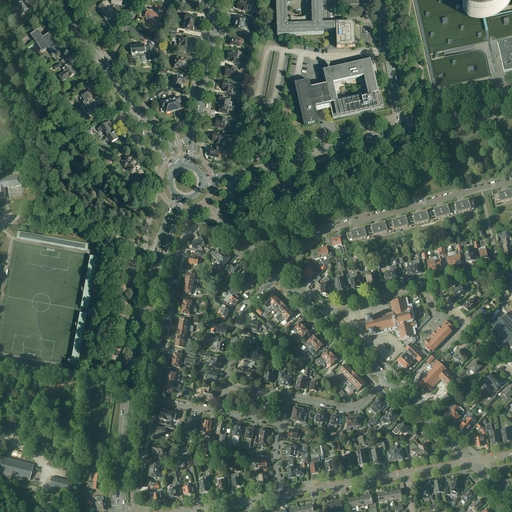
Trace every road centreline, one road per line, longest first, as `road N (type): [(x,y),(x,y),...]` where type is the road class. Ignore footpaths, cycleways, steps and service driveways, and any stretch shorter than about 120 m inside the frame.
road 1 (residential): [(511,180),(334,226),(277,275)]
road 2 (residential): [(148,398),(183,232),(215,216)]
road 3 (tertiary): [(232,176),(402,126)]
road 4 (primary): [(174,193),(141,323)]
road 5 (primary): [(141,323),(183,198)]
road 6 (residential): [(386,0),(402,126)]
road 7 (tertiary): [(282,494),(406,472)]
road 8 (residential): [(226,385),(240,316),(277,275)]
road 9 (residential): [(322,317),(334,305),(437,280)]
road 10 (residential): [(437,280),(450,307),(511,372)]
